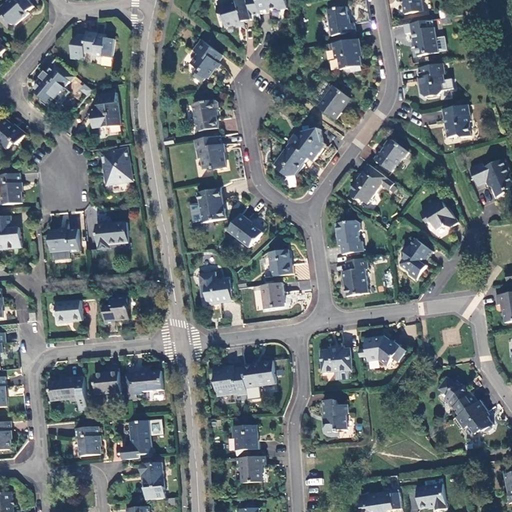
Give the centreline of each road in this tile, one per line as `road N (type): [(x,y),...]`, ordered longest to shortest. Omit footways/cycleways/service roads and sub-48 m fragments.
road 1 (residential): [(152,15),(142,106),(183,344)]
road 2 (residential): [(44,467),(37,375),(43,359),(183,344)]
road 3 (residential): [(381,0),(391,96),(309,214)]
road 4 (residential): [(299,331),(299,511)]
road 5 (residential): [(183,344),(199,511)]
road 6 (residential): [(422,311),(475,304),(487,367),(511,404)]
road 7 (residential): [(309,214),(262,184),(250,123),(254,89)]
road 8 (residential): [(9,92),(70,151),(67,188)]
